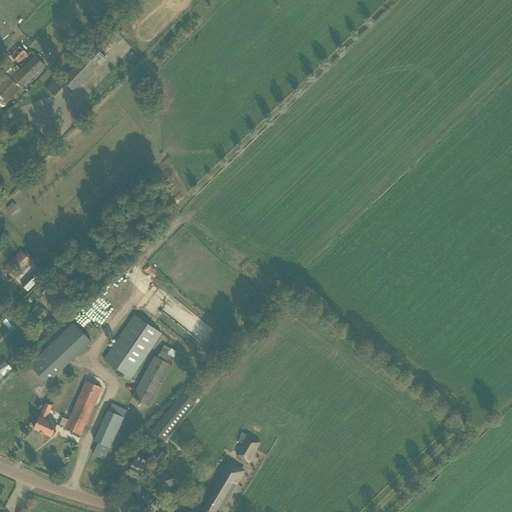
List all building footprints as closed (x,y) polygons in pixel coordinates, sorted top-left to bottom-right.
[(106,33),(117,43),(124,36),(113,26),(106,33)] [(11,54),(19,63),(26,56),(27,54),(21,49),(19,46),(11,54)] [(77,92),(94,74),(92,72),(106,56),(93,46),(63,80),(56,75),(45,87),(59,99),(70,86),(77,92)] [(19,68),(17,65),(8,75),(5,72),(4,73),(0,77),(0,97),(7,104),(45,66),(35,56),(30,60),(28,58),(26,60),(19,68)] [(12,203),(6,209),(11,214),(18,209),(12,203)] [(4,267),(13,277),(30,260),(21,250),(4,267)] [(22,286),(27,291),(34,283),(29,279),(22,286)] [(47,316),(38,307),(30,316),(38,325),(47,316)] [(60,310),(54,316),(60,322),(65,316),(60,310)] [(113,346),(104,360),(131,379),(162,334),(134,315),(113,346)] [(74,323),(29,365),(47,384),(92,342),(74,323)] [(157,357),(154,356),(132,396),(150,406),(172,366),(171,365),(177,352),(164,345),(157,357)] [(0,377),(10,369),(4,362),(0,364),(0,377)] [(86,381),(69,420),(62,417),(59,426),(66,428),(81,435),(101,388),(86,381)] [(188,387),(152,433),(165,442),(197,403),(195,402),(200,396),(196,393),(188,387)] [(56,423),(47,419),(52,406),(46,403),(40,417),(34,429),(51,436),(55,427),(56,423)] [(104,459),(127,411),(112,404),(94,441),(98,442),(93,454),(104,459)] [(261,443),(247,434),(236,455),(249,463),(261,443)] [(156,448),(153,455),(164,460),(167,454),(156,448)] [(127,460),(122,473),(131,476),(130,478),(137,481),(138,479),(139,479),(148,460),(137,455),(133,463),(127,460)] [(208,494),(201,505),(197,511),(218,511),(243,470),(227,461),(213,485),(208,494)] [(166,495),(174,478),(162,472),(153,489),(166,495)]
